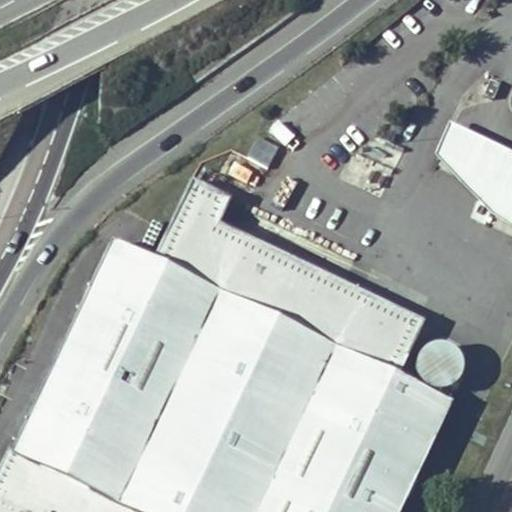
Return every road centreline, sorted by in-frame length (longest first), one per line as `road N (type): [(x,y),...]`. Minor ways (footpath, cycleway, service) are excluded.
road 1 (secondary): [(0,326),(37,260),(82,205),(347,0)]
road 2 (secondary): [(103,0),(23,231),(0,273)]
road 3 (primary): [(0,93),(184,0)]
road 4 (unknown): [(0,415),(58,301)]
